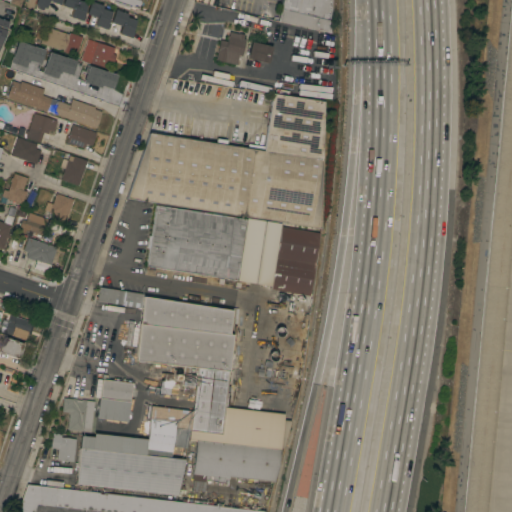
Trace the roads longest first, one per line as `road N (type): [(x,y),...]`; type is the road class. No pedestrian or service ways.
road 1 (residential): [(180,0),(0,507)]
road 2 (motorway): [(379,0),(376,226),(332,511)]
road 3 (motorway): [(385,511),(427,230),(427,0)]
road 4 (motorway): [(345,244),(288,511)]
road 5 (motorway): [(377,0),(345,244)]
